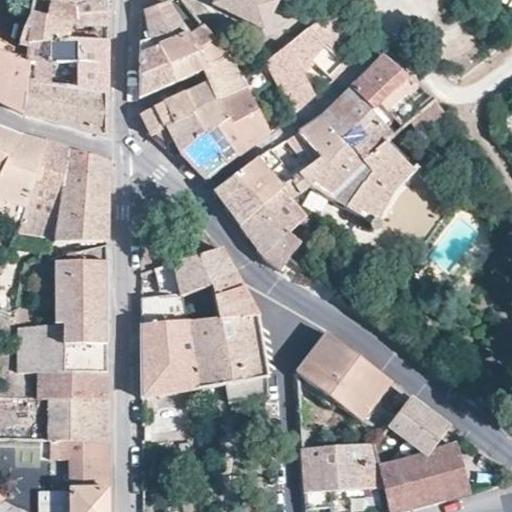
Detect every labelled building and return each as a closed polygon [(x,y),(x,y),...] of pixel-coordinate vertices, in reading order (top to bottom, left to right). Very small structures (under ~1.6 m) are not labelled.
[(215,0),(213,6),(263,31),(277,2),(271,0),(215,0)] [(107,27),(108,2),(102,2),(96,2),(93,3),(83,4),(76,7),(71,6),(60,5),(50,2),(47,18),(76,27),(107,27)] [(199,54),(190,38),(166,2),(141,11),(139,55),(139,99),(175,84),(168,68),(199,54)] [(360,37),(332,11),(308,29),(340,59),(360,37)] [(107,42),(107,27),(76,27),(47,18),(30,14),(29,18),(23,28),(18,47),(27,50),(27,46),(54,45),(107,42)] [(230,59),(205,27),(190,38),(199,54),(168,68),(175,84),(202,73),(202,71),(230,59)] [(340,59),(308,29),(287,46),(301,70),(312,60),(327,74),(340,59)] [(28,84),(31,66),(26,64),(15,60),(16,58),(12,57),(14,49),(0,40),(0,103),(24,115),(28,84)] [(106,95),(107,42),(54,45),(27,46),(27,50),(26,64),(31,66),(28,84),(106,95)] [(287,46),(264,65),(272,80),(291,115),(314,95),(301,70),(287,46)] [(382,102),(408,79),(383,57),(350,89),(373,111),(382,102)] [(243,82),(230,59),(202,71),(202,73),(207,84),(140,115),(151,138),(151,137),(167,128),(194,115),(193,113),(217,102),(246,89),(243,82)] [(206,181),(269,134),(250,95),(272,80),(264,65),(243,82),(246,89),(217,102),(224,118),(227,121),(216,130),(230,148),(199,174),(206,181)] [(391,111),(418,88),(408,79),(382,102),(391,111)] [(106,137),(106,95),(28,84),(24,115),(106,137)] [(393,136),(371,112),(373,111),(350,89),(322,117),(346,145),(362,163),(384,143),(393,136)] [(456,131),(434,100),(407,123),(432,152),(456,131)] [(216,130),(227,121),(224,118),(217,102),(193,113),(194,115),(167,128),(178,152),(182,155),(203,136),(205,139),(216,130)] [(346,145),(322,117),(298,133),(320,158),(327,166),(346,145)] [(178,152),(167,128),(151,137),(171,156),(178,152)] [(65,176),(69,151),(46,145),(21,138),(0,130),(0,201),(26,209),(39,169),(65,176)] [(230,148),(216,130),(205,139),(203,136),(182,155),(199,174),(230,148)] [(392,191),(413,170),(384,143),(362,163),(346,145),(327,166),(320,158),(298,176),(293,179),(281,188),(283,191),(263,209),(285,238),(288,236),(300,224),(307,229),(311,220),(307,218),(293,202),(309,189),(370,224),(369,228),(370,232),(372,233),(374,234),(379,234),(382,230),(383,228),(382,225),(379,222),(376,220),(392,191)] [(107,244),(108,162),(69,151),(65,176),(39,169),(26,209),(20,225),(18,232),(56,238),(55,243),(107,244)] [(281,188),(293,179),(269,151),(261,156),(214,192),(241,228),(263,209),(283,191),(281,188)] [(0,218),(20,225),(26,209),(0,201),(0,218)] [(280,272),(300,246),(288,236),(285,238),(263,209),(241,229),(263,258),(280,272)] [(108,326),(107,246),(69,254),(69,263),(56,262),(56,326),(108,326)] [(239,284),(220,250),(172,265),(179,297),(179,299),(183,298),(211,288),(214,299),(242,289),(239,284)] [(179,297),(172,265),(155,270),(160,292),(168,291),(169,298),(179,297)] [(256,317),(242,289),(214,299),(218,320),(218,321),(256,318),(256,317)] [(198,390),(188,323),(183,298),(179,299),(179,297),(169,298),(142,300),(142,399),(198,390)] [(266,379),(256,318),(218,321),(218,320),(188,323),(198,390),(225,386),(266,379)] [(108,375),(108,326),(56,326),(20,327),(19,373),(38,374),(108,375)] [(390,384),(326,335),(296,375),(359,424),(390,384)] [(107,401),(108,375),(38,374),(38,401),(48,401),(107,401)] [(266,379),(225,386),(228,404),(267,398),(266,379)] [(449,429),(409,398),(387,427),(424,455),(427,458),(430,453),(449,429)] [(109,442),(107,401),(48,401),(47,442),(51,442),(109,442)] [(71,461),(71,494),(109,495),(109,442),(51,442),(51,461),(71,461)] [(379,468),(374,445),(301,449),(304,495),(329,493),(383,490),(378,468),(379,468)] [(407,511),(468,495),(455,447),(430,453),(427,458),(424,455),(379,468),(378,468),(383,490),(388,511),(407,511)] [(331,511),(329,493),(304,495),(305,511),(331,511)] [(41,511),(69,511),(70,494),(42,494),(41,511)] [(108,511),(109,495),(71,494),(70,511),(108,511)]
